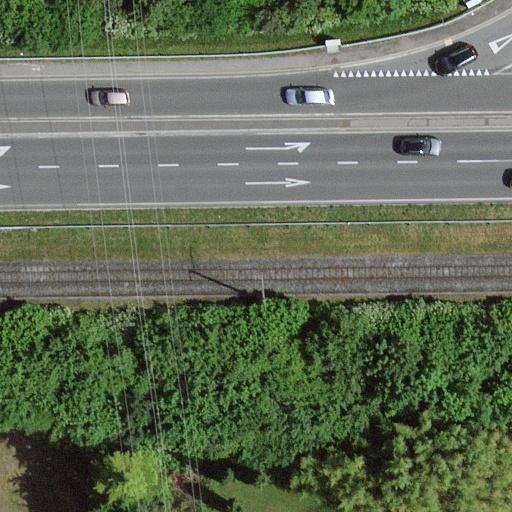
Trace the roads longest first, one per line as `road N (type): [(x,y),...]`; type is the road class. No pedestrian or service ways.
road 1 (secondary): [(0,177),(511,172)]
road 2 (secondary): [(390,93),(0,97)]
road 3 (motorway): [(511,36),(390,93)]
road 4 (secondary): [(511,91),(390,93)]
